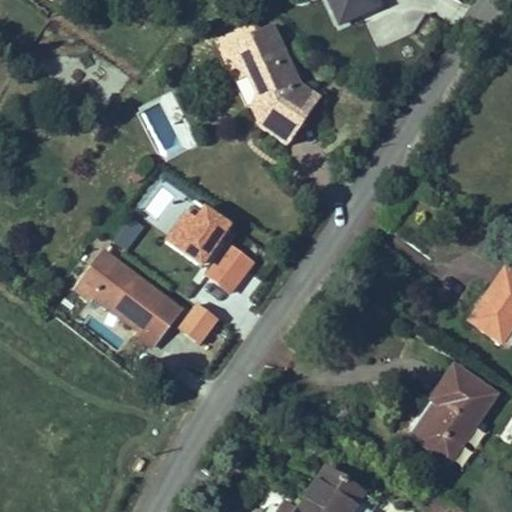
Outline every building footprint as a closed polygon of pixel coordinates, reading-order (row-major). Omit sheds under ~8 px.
[(322,0),(331,23),(378,6),(376,0),(322,0)] [(456,0),(439,0),(433,10),(451,22),(462,4),(456,0)] [(300,21),(253,40),(260,60),(271,56),(291,107),(284,117),(315,139),(345,95),(318,76),(310,53),(313,52),(300,21)] [(76,114),(87,98),(68,85),(57,101),(76,114)] [(161,248),(203,268),(227,218),(185,198),(161,248)] [(276,258),(252,238),(232,262),(257,282),(276,258)] [(176,332),(201,301),(129,242),(98,279),(113,291),(118,285),(176,332)] [(511,260),(509,259),(478,315),(511,333),(511,260)] [(510,387),(464,361),(416,447),(462,473),(510,387)] [(378,511),(379,510),(346,491),(332,511),(378,511)]
